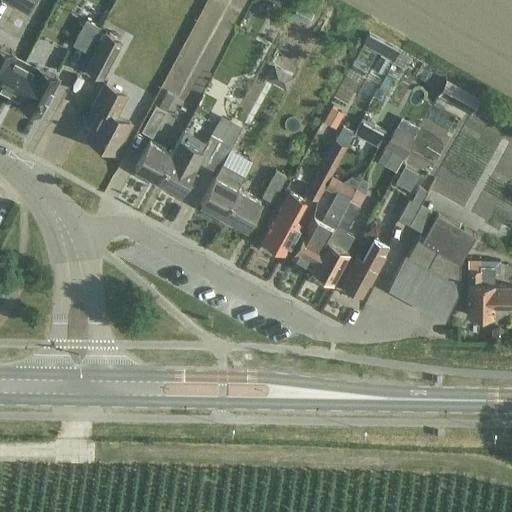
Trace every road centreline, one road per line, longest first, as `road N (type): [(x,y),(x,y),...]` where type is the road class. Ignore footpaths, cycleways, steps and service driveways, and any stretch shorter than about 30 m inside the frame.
road 1 (residential): [(384,332),(340,338),(132,229),(92,233),(56,203)]
road 2 (primary): [(437,400),(76,388)]
road 3 (tertiary): [(76,388),(71,268),(56,203)]
